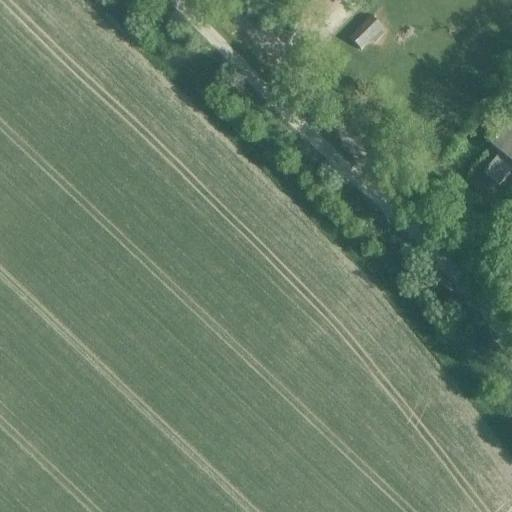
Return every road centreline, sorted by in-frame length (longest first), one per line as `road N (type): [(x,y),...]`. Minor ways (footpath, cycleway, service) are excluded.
road 1 (unclassified): [(376,197),(177,0)]
road 2 (unclassified): [(376,197),(373,175),(300,57),(216,0)]
road 3 (unclassified): [(511,345),(376,197)]
